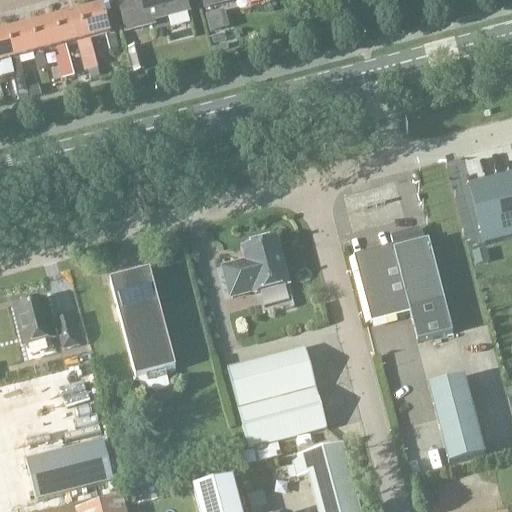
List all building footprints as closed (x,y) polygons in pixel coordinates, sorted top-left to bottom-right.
[(119,7),(126,35),(155,27),(154,24),(189,15),(185,0),(133,0),(134,3),(119,7)] [(201,0),(205,11),(234,3),(233,1),(235,0),(201,0)] [(103,9),(79,16),(87,45),(90,44),(106,40),(110,54),(118,52),(114,37),(116,37),(115,35),(111,36),(103,9)] [(216,15),(206,19),(210,35),(221,32),(216,15)] [(79,16),(55,22),(62,51),(67,50),(78,47),(85,76),(98,73),(90,44),(87,45),(79,16)] [(73,79),(69,65),(70,64),(67,50),(62,51),(55,22),(31,28),(39,57),(43,56),(58,52),(62,67),(61,67),(65,81),(73,79)] [(47,71),(46,70),(43,56),(39,57),(31,28),(7,35),(15,64),(19,63),(35,58),(38,73),(47,71)] [(7,35),(0,36),(0,67),(10,64),(14,80),(23,77),(19,63),(15,64),(7,35)] [(138,47),(129,49),(135,74),(144,71),(138,47)] [(511,177),(468,188),(483,248),(511,240),(511,177)] [(384,203),(362,209),(363,213),(385,207),(384,203)] [(453,336),(428,244),(424,245),(420,231),(389,239),(392,249),(353,259),(371,326),(410,316),(417,345),(453,336)] [(221,270),(230,300),(254,294),(255,296),(288,287),(275,241),(242,250),(246,263),(221,270)] [(484,252),(472,255),(475,267),(487,264),(484,252)] [(150,276),(110,286),(136,384),(176,374),(150,276)] [(63,353),(80,349),(73,322),(56,326),(57,328),(51,330),(44,304),(15,311),(25,349),(54,341),(54,340),(59,339),(63,353)] [(227,372),(249,452),(326,432),(305,351),(227,372)] [(14,353),(0,355),(0,363),(2,371),(18,367),(14,353)] [(484,458),(464,380),(428,389),(448,467),(484,458)] [(36,504),(114,485),(104,446),(26,465),(36,504)] [(317,511),(358,511),(341,446),(291,460),(296,480),(308,476),(317,511)] [(239,511),(232,482),(193,492),(198,511),(239,511)] [(428,502),(437,499),(433,483),(423,486),(428,502)] [(124,511),(123,503),(87,511),(124,511)]
